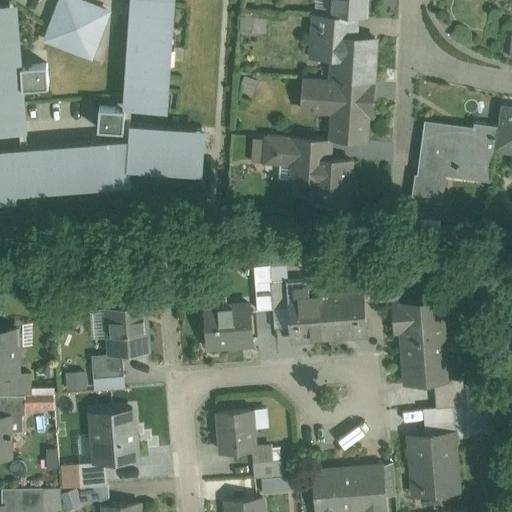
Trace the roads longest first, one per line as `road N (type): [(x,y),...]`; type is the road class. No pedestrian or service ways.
road 1 (residential): [(191,511),(182,395),(202,368),(327,374)]
road 2 (residential): [(411,30),(400,171)]
